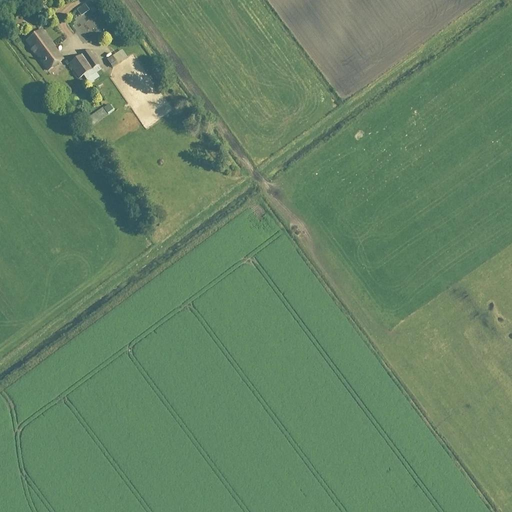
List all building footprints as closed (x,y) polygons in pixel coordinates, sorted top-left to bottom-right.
[(79,24),(85,37),(96,33),(89,19),(79,24)] [(48,73),(63,61),(41,32),(26,43),(48,73)] [(105,35),(99,38),(102,44),(109,41),(105,35)] [(78,80),(98,66),(88,51),(68,66),(78,80)] [(117,65),(125,61),(122,55),(114,58),(117,65)] [(102,109),(85,121),(89,129),(107,116),(102,109)]
